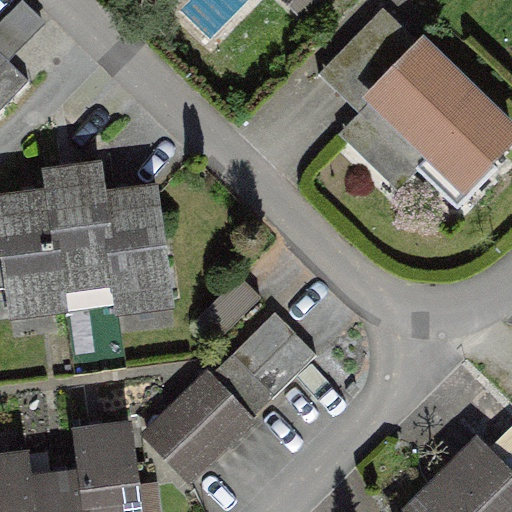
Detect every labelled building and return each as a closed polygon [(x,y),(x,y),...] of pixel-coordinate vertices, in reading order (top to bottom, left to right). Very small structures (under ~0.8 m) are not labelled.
[(282,0),(298,15),(312,0),(282,0)] [(379,11),(358,32),(384,58),(405,36),(379,11)] [(355,116),(453,212),(493,171),(484,162),(509,137),(419,50),(355,116)] [(4,63),(0,66),(0,109),(25,84),(4,63)] [(109,277),(99,201),(95,171),(42,178),(45,198),(56,284),(109,277)] [(99,201),(109,277),(113,306),(167,299),(153,194),(99,201)] [(59,304),(56,284),(45,198),(0,203),(0,273),(2,291),(5,311),(59,304)] [(193,321),(214,342),(257,300),(236,280),(193,321)] [(247,378),(291,336),(270,314),(226,357),(247,378)] [(291,336),(247,378),(269,400),(312,357),(291,336)] [(226,357),(205,379),(247,421),(269,400),(247,378),(226,357)] [(205,379),(185,398),(228,440),(247,421),(205,379)] [(228,440),(185,398),(163,420),(166,422),(205,462),(228,440)] [(184,483),(205,462),(166,422),(144,444),(184,483)] [(72,437),(77,478),(81,511),(136,511),(127,431),(72,437)] [(407,511),(511,511),(511,479),(485,452),(438,499),(429,490),(407,511)] [(0,511),(28,511),(25,484),(22,461),(0,463),(0,511)] [(81,511),(77,478),(25,484),(28,511),(81,511)]
